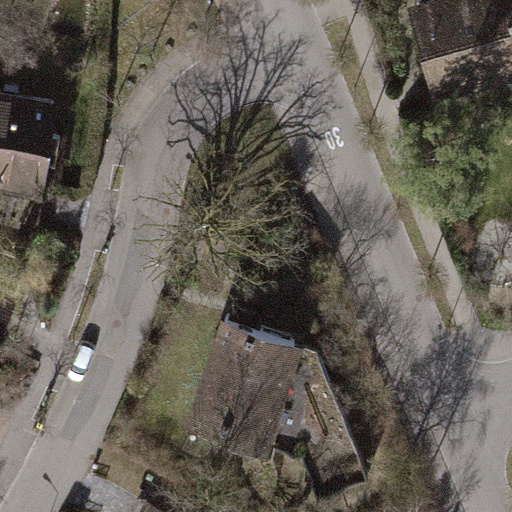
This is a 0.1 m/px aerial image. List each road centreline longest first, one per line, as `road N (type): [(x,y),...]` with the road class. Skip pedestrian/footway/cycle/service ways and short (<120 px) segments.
road 1 (residential): [(31,511),(82,426),(173,139),(214,89),(307,47)]
road 2 (residential): [(307,47),(458,429)]
